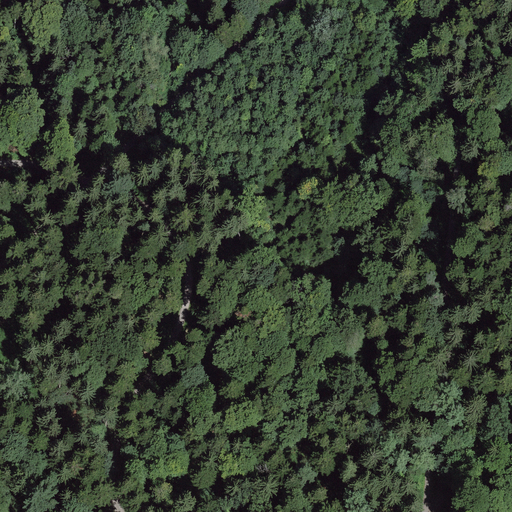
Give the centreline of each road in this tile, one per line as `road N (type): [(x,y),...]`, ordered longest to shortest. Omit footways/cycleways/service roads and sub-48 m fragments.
road 1 (track): [(473,0),(424,506)]
road 2 (track): [(0,162),(49,168),(136,204),(183,253),(188,288),(172,344),(138,384),(116,432),(109,484),(115,511)]
road 3 (track): [(283,0),(0,265)]
